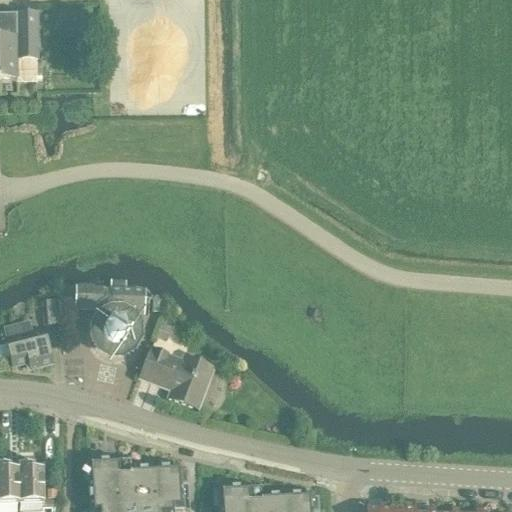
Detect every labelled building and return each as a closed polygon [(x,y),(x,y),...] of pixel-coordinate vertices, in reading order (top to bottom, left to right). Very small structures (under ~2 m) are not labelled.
[(0,79),(16,80),(16,61),(36,61),(36,15),(0,15),(0,79)] [(73,311),(95,312),(128,313),(128,317),(143,317),(143,314),(144,299),(144,294),(124,293),(125,284),(125,283),(110,282),(110,283),(110,292),(74,290),(73,311)] [(152,302),(151,314),(159,315),(160,315),(163,306),(155,298),(155,299),(152,302)] [(59,303),(43,304),(44,328),(60,327),(60,326),(60,322),(59,314),(59,310),(59,303)] [(100,334),(100,335),(100,336),(100,337),(100,338),(100,339),(100,340),(101,340),(101,341),(101,342),(102,343),(102,344),(103,344),(103,345),(104,345),(104,346),(105,347),(106,347),(106,348),(107,348),(107,349),(108,349),(109,349),(109,350),(110,350),(111,350),(112,350),(112,351),(113,351),(114,351),(115,351),(116,351),(117,351),(118,351),(119,351),(119,350),(120,350),(121,350),(122,350),(122,349),(123,349),(124,349),(124,348),(125,348),(125,347),(126,347),(127,346),(127,345),(128,345),(128,344),(129,344),(129,343),(130,342),(130,341),(130,340),(131,340),(131,339),(131,338),(131,337),(131,336),(131,335),(131,334),(131,333),(131,332),(131,331),(131,330),(130,330),(130,329),(130,328),(129,327),(129,326),(128,326),(128,325),(127,325),(127,324),(126,324),(126,323),(125,323),(125,322),(124,322),(124,321),(123,321),(122,321),(121,320),(120,320),(119,320),(118,319),(117,319),(116,319),(115,319),(114,319),(113,319),(112,320),(111,320),(110,320),(109,320),(109,321),(108,321),(107,321),(107,322),(106,322),(106,323),(105,323),(105,324),(104,324),(104,325),(103,325),(103,326),(102,326),(102,327),(102,328),(101,328),(101,329),(101,330),(100,330),(100,331),(100,332),(100,333),(100,334)] [(27,326),(4,331),(7,344),(4,345),(11,369),(27,365),(29,372),(52,366),(44,335),(30,338),(27,326)] [(161,326),(156,339),(165,342),(170,329),(161,326)] [(150,352),(139,382),(170,394),(168,400),(198,411),(212,372),(183,361),(181,364),(150,352)] [(87,469),(84,469),(85,483),(88,483),(88,484),(89,509),(89,511),(182,511),(181,488),(186,487),(186,473),(180,474),(180,469),(160,471),(130,472),(129,462),(87,465),(87,469)] [(22,467),(18,467),(18,507),(42,506),(43,506),(42,467),(32,467),(32,463),(22,463),(22,467)] [(0,507),(18,507),(18,467),(0,467),(0,507)] [(218,495),(212,496),(213,510),(218,509),(218,511),(316,511),(316,501),(311,501),(311,497),(261,499),(260,489),(237,490),(218,491),(218,495)]
